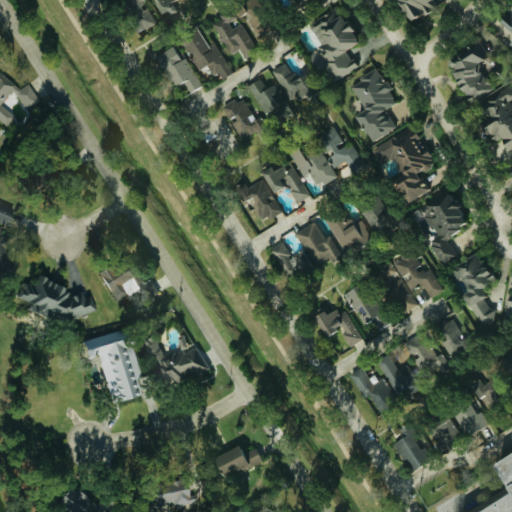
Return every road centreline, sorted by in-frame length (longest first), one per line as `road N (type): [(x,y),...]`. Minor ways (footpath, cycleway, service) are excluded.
road 1 (tertiary): [(416,511),(93,0)]
road 2 (residential): [(327,511),(4,0)]
road 3 (residential): [(418,59),(483,0),(418,59),(511,208)]
road 4 (residential): [(251,391),(162,435),(80,448)]
road 5 (residential): [(170,121),(278,54)]
road 6 (residential): [(357,180),(250,248)]
road 7 (residential): [(437,308),(331,376)]
road 8 (residential): [(406,494),(511,436)]
